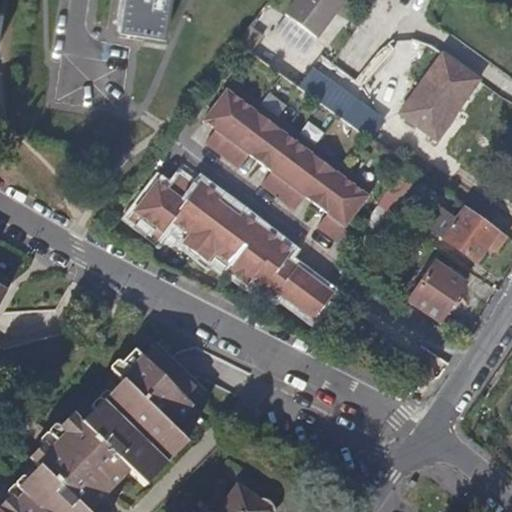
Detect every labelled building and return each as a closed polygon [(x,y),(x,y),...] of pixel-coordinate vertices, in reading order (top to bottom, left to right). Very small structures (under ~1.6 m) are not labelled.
[(161,38),(167,0),(121,0),(117,31),(161,38)] [(314,39),(341,0),(292,0),(282,15),(314,39)] [(287,58),(258,36),(246,26),(233,43),(251,57),(293,87),(306,70),(287,58)] [(453,112),(476,81),(439,55),(396,114),(426,134),(445,106),(453,112)] [(326,94),(302,78),(295,88),(318,105),(326,94)] [(370,191),(289,130),(228,84),(209,110),(221,119),(203,144),(236,169),(254,144),(277,161),(258,186),(292,211),(311,187),(333,203),(315,228),(332,242),(370,191)] [(379,120),(330,88),(326,94),(318,105),(348,126),(366,139),(379,120)] [(433,141),(453,112),(445,106),(426,134),(433,141)] [(266,257),(277,242),(239,214),(222,238),(199,220),(217,197),(198,182),(193,189),(177,177),(158,202),(145,193),(126,219),(155,241),(165,227),(182,240),(179,245),(203,263),(206,259),(244,288),(247,283),(271,301),(274,296),(309,324),(331,295),(283,260),(278,266),(266,257)] [(375,211),(385,219),(406,190),(396,182),(375,211)] [(496,232),(462,207),(441,237),(475,261),(496,232)] [(436,320),(470,273),(442,254),(439,252),(406,299),(436,320)] [(0,295),(9,280),(0,273),(0,295)] [(171,357),(154,340),(145,350),(163,368),(171,357)] [(184,433),(207,409),(199,402),(182,386),(190,375),(171,357),(163,368),(145,350),(137,343),(112,367),(122,376),(81,419),(71,410),(51,431),(80,459),(72,470),(48,450),(36,462),(38,464),(0,504),(0,511),(91,511),(101,502),(82,484),(93,472),(112,491),(130,471),(145,486),(159,478),(193,442),(184,433)] [(430,367),(427,357),(409,361),(413,380),(424,377),(422,369),(430,367)] [(209,392),(190,375),(182,386),(199,402),(209,392)] [(80,459),(51,431),(41,442),(48,450),(72,470),(80,459)] [(36,462),(48,450),(41,442),(28,454),(36,462)] [(112,491),(93,472),(82,484),(101,502),(112,491)] [(151,486),(159,478),(145,486),(148,490),(151,486)] [(267,511),(269,510),(253,500),(242,492),(233,485),(231,486),(214,511),(267,511)]
